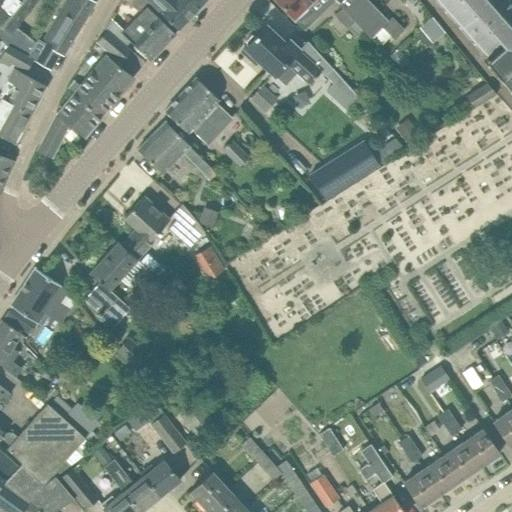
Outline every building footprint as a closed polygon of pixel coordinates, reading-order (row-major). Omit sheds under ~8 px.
[(27,56),(35,41),(18,27),(17,27),(15,26),(35,0),(0,0),(0,37),(5,44),(27,56)] [(40,40),(29,57),(50,69),(59,53),(63,55),(95,1),(95,0),(65,0),(42,41),(40,40)] [(124,0),(139,10),(148,1),(146,0),(124,0)] [(146,0),(148,1),(179,30),(206,0),(146,0)] [(309,5),(313,0),(276,0),(304,29),(318,15),(309,5)] [(336,0),(338,2),(354,21),(355,20),(371,37),(387,21),(365,0),(336,0)] [(511,0),(437,0),(445,8),(443,10),(445,11),(446,10),(459,25),(457,26),(459,28),(461,26),(473,41),(472,42),(474,44),(475,43),(486,55),(484,56),(486,59),(484,61),(485,63),(488,61),(494,68),(491,71),(500,82),(503,79),(509,86),(507,88),(508,90),(511,87),(511,0)] [(105,28),(106,29),(126,46),(130,41),(150,60),(175,33),(147,5),(123,30),(111,18),(105,28)] [(336,14),(334,15),(347,28),(354,21),(342,8),(336,14)] [(242,50),(255,63),(259,59),(276,75),(287,62),(309,83),(321,71),(325,76),(326,75),(341,91),(347,85),(316,50),(308,58),(288,39),(285,43),(265,25),(242,50)] [(106,29),(96,41),(121,62),(131,51),(126,46),(106,29)] [(0,61),(8,66),(11,62),(27,70),(33,60),(6,45),(0,55),(0,61)] [(69,88),(74,92),(79,86),(94,98),(97,94),(111,105),(133,77),(105,54),(80,84),(75,80),(69,88)] [(0,97),(31,115),(46,86),(14,68),(0,92),(0,97)] [(195,76),(180,93),(203,116),(205,114),(221,129),(224,126),(227,122),(231,118),(215,103),(219,99),(210,90),(195,76)] [(467,96),(475,108),(496,94),(487,83),(467,96)] [(79,86),(74,92),(57,113),(37,149),(52,157),(69,123),(85,136),(111,105),(97,94),(94,98),(79,86)] [(180,93),(164,110),(170,115),(179,124),(188,132),(192,127),(195,130),(194,132),(207,144),(221,129),(205,114),(203,116),(180,93)] [(0,134),(15,143),(31,115),(0,97),(0,134)] [(418,132),(408,117),(395,126),(405,141),(418,132)] [(137,149),(151,163),(162,173),(182,152),(210,179),(216,172),(189,146),(190,145),(165,120),(137,149)] [(377,132),(390,148),(398,142),(385,126),(377,132)] [(222,148),(238,166),(249,157),(233,139),(222,148)] [(363,139),(309,174),(324,199),(380,164),(363,139)] [(0,186),(12,160),(0,154),(0,186)] [(136,227),(121,244),(137,258),(153,241),(151,240),(170,219),(144,195),(124,216),(136,227)] [(204,231),(182,203),(172,215),(176,219),(168,228),(189,247),(204,231)] [(294,218),(292,205),(283,206),(286,220),(294,218)] [(198,221),(213,226),(218,211),(204,206),(198,221)] [(99,318),(111,328),(130,308),(109,289),(137,258),(121,244),(118,241),(89,272),(99,281),(84,298),(102,314),(99,318)] [(4,315),(20,327),(29,333),(44,310),(50,314),(67,289),(35,267),(10,304),(11,305),(4,315)] [(22,333),(18,330),(1,319),(0,321),(0,364),(15,377),(23,366),(13,360),(19,351),(13,346),(22,333)] [(502,321),(491,327),(497,339),(508,332),(502,321)] [(117,349),(135,368),(148,355),(130,337),(117,349)] [(487,382),(494,392),(504,385),(497,375),(487,382)] [(10,393),(0,384),(0,398),(4,402),(10,393)] [(494,392),(501,402),(511,395),(504,385),(494,392)] [(139,412),(128,420),(133,427),(137,424),(147,416),(148,418),(174,451),(185,442),(152,400),(138,410),(139,412)] [(77,401),(62,417),(85,437),(100,422),(77,401)] [(47,403),(5,449),(45,483),(77,447),(83,452),(91,443),(85,437),(62,417),(47,403)] [(511,408),(493,421),(498,429),(509,446),(511,444),(511,408)] [(438,416),(444,426),(454,419),(448,409),(438,416)] [(444,426),(451,435),(461,429),(454,419),(444,426)] [(439,429),(433,420),(424,427),(431,436),(439,429)] [(125,424),(114,432),(120,439),(130,431),(125,424)] [(343,449),(329,427),(319,434),(332,455),(343,449)] [(483,428),(463,442),(480,466),(500,453),(483,428)] [(29,501),(42,510),(31,492),(42,483),(0,446),(0,438),(3,436),(0,433),(0,473),(6,478),(3,482),(29,501)] [(241,444),(257,462),(265,455),(249,436),(241,444)] [(398,443),(405,453),(415,446),(408,436),(398,443)] [(463,442),(443,455),(460,480),(480,466),(463,442)] [(365,479),(375,472),(380,479),(390,473),(371,444),(360,451),(368,462),(358,469),(365,479)] [(405,453),(412,462),(422,456),(415,446),(405,453)] [(257,462),(274,480),(281,472),(265,455),(257,462)] [(443,455),(423,469),(440,493),(460,480),(443,455)] [(123,490),(139,511),(159,496),(143,475),(142,475),(133,482),(114,458),(104,466),(123,490)] [(143,475),(159,496),(180,479),(163,458),(154,466),(151,463),(140,472),(142,475),(143,475)] [(282,473),(295,492),(303,486),(291,467),(282,473)] [(73,469),(64,476),(88,507),(97,500),(73,469)] [(403,482),(409,490),(420,507),(440,493),(423,469),(403,482)] [(189,491),(205,508),(228,488),(212,470),(189,491)] [(0,511),(43,511),(42,510),(29,501),(3,482),(6,478),(0,473),(0,507),(2,509),(0,511)] [(322,473),(309,482),(325,506),(338,497),(322,473)] [(31,492),(42,510),(43,511),(48,511),(72,497),(58,478),(46,487),(42,483),(31,492)] [(381,501),(369,509),(370,511),(404,511),(392,493),(391,494),(383,481),(373,488),(381,501)] [(295,492),(308,511),(317,506),(303,486),(295,492)] [(205,508),(208,511),(236,511),(244,506),(228,488),(205,508)] [(100,503),(106,511),(138,511),(139,511),(123,490),(114,497),(112,494),(100,503)]
